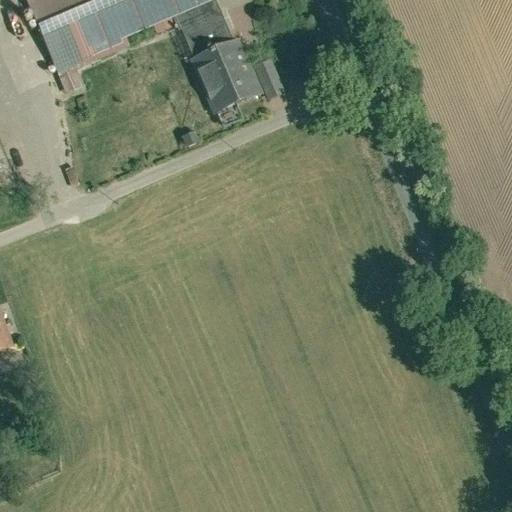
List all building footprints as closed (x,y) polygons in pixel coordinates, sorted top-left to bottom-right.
[(212,0),(26,0),(61,77),(76,70),(128,47),(125,41),(173,20),(214,2),(212,0)] [(214,2),(173,20),(191,62),(232,43),(214,2)] [(232,43),(191,62),(188,63),(213,119),(260,98),(235,42),(232,43)] [(254,67),(263,103),(281,98),(272,63),(254,67)] [(84,89),(76,70),(61,77),(69,96),(84,89)] [(192,136),(180,140),(184,152),(196,147),(192,136)] [(1,314),(0,314),(0,355),(13,351),(1,314)]
